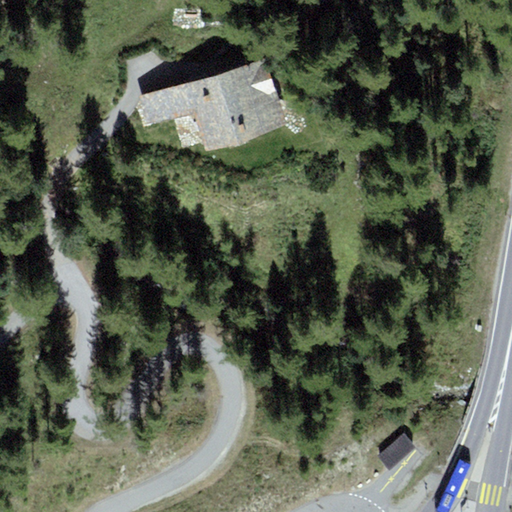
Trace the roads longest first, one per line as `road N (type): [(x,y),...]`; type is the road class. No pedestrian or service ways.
road 1 (residential): [(105,511),(213,454),(232,423),(231,371),(203,340),(184,339),(115,428),(95,429),(73,409),(72,394),(89,355),(92,302),(77,289),(53,295),(0,334)]
road 2 (primary): [(511,342),(465,511)]
